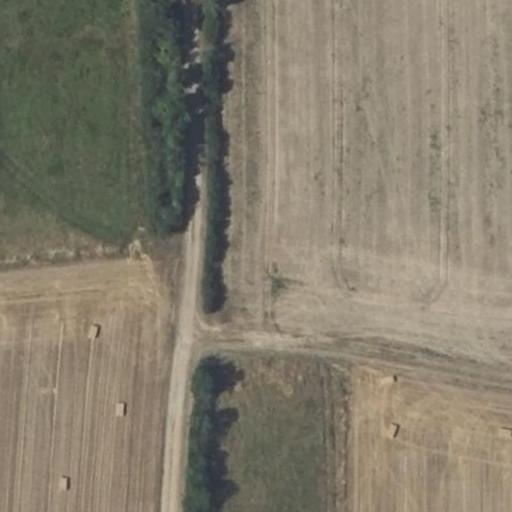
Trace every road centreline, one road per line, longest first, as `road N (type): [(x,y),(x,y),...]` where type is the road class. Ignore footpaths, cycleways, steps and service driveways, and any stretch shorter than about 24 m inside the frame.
road 1 (track): [(189,0),(201,170),(179,511)]
road 2 (track): [(511,386),(191,328)]
